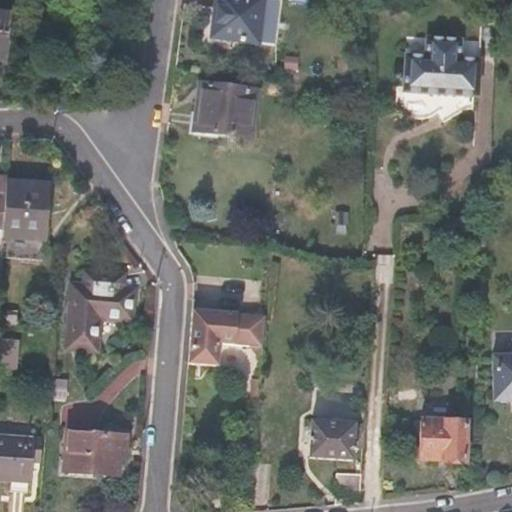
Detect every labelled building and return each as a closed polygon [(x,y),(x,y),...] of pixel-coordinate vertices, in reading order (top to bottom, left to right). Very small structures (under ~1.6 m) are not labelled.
[(263,0),(214,0),(209,40),(258,45),(264,0),(263,0)] [(404,54),(403,92),(476,95),(478,58),(459,57),(459,38),(425,37),(424,55),(404,54)] [(198,83),(191,131),(250,141),(257,92),(198,83)] [(3,225),(0,257),(41,260),(48,185),(6,183),(3,225)] [(485,211),(486,194),(474,194),(473,210),(485,211)] [(482,261),(483,230),(473,230),(470,260),(482,261)] [(101,353),(103,320),(134,320),(136,289),(124,288),(126,274),(87,273),(87,287),(73,286),(69,351),(101,353)] [(265,313),(191,308),(186,363),(217,365),(219,341),(250,344),(248,376),(261,377),(265,313)] [(0,334),(0,367),(16,368),(17,336),(0,334)] [(511,403),(511,359),(493,360),(494,405),(511,403)] [(380,422),(386,422),(395,421),(395,393),(387,393),(379,394),(380,422)] [(462,413),(473,414),(474,396),(463,395),(462,413)] [(420,421),(419,460),(443,461),(444,464),(465,465),(466,423),(420,421)] [(363,448),(364,426),(313,422),(309,456),(353,461),(354,448),(363,448)] [(66,431),(64,472),(117,475),(120,435),(66,431)] [(0,480),(11,481),(10,492),(27,494),(27,483),(30,483),(31,463),(39,463),(40,444),(0,440),(0,480)] [(337,475),(334,505),(360,503),(362,476),(337,475)]
